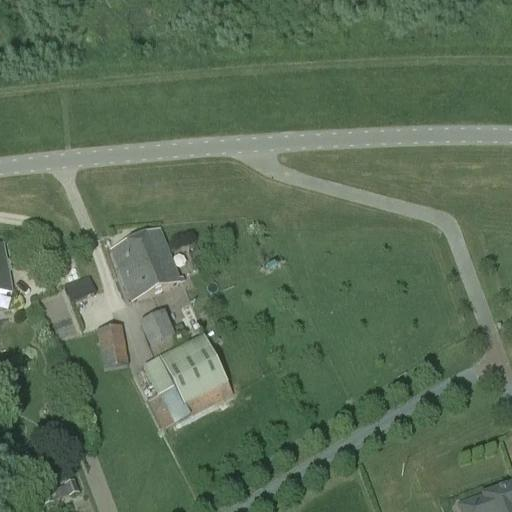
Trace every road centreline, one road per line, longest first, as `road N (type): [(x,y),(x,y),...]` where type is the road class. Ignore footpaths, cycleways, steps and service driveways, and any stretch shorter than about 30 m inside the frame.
road 1 (unclassified): [(511,138),(0,169)]
road 2 (unknown): [(240,511),(364,427)]
